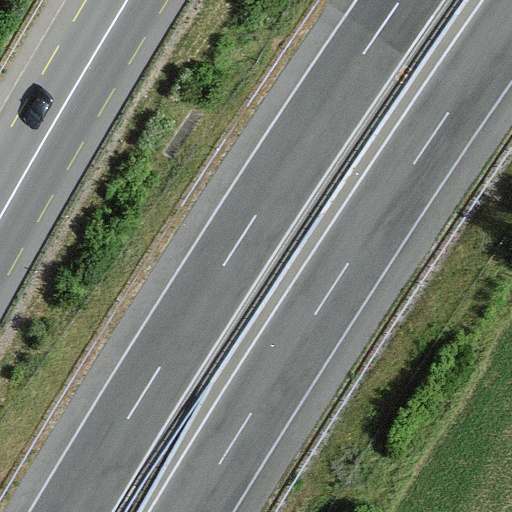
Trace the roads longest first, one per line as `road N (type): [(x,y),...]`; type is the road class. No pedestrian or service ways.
road 1 (motorway): [(397,0),(233,244),(69,511)]
road 2 (motorway): [(193,511),(511,25)]
road 3 (primary): [(131,0),(0,231)]
